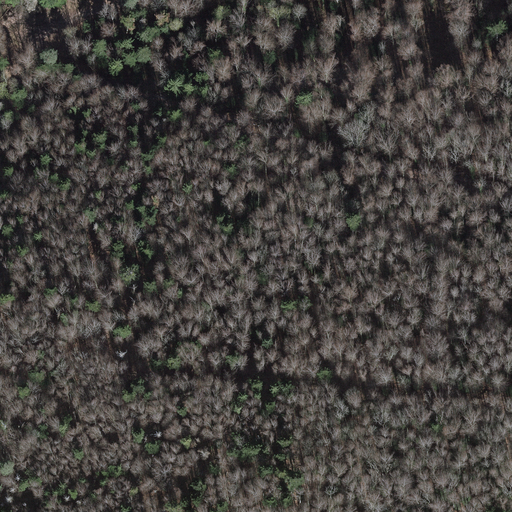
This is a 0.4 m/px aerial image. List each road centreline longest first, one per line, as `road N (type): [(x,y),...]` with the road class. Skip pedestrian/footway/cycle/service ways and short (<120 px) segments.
road 1 (track): [(511,199),(86,74),(62,60),(57,32),(105,6),(136,0)]
road 2 (track): [(511,409),(144,388)]
